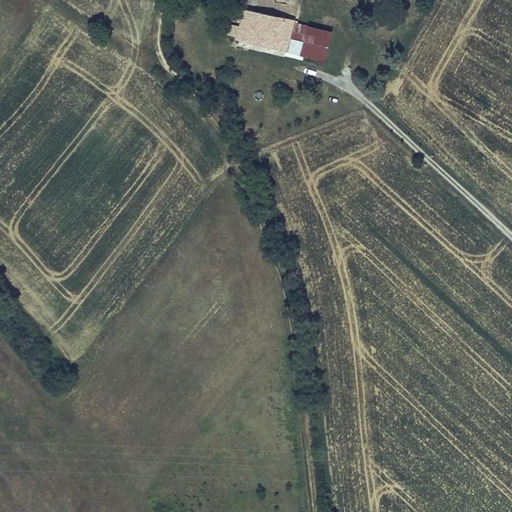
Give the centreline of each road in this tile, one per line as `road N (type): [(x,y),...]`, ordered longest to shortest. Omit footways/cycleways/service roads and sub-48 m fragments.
road 1 (track): [(315,511),(287,286),(238,154),(160,58),(164,0)]
road 2 (track): [(267,2),(330,16),(349,42),(344,74),(352,92),(511,237)]
